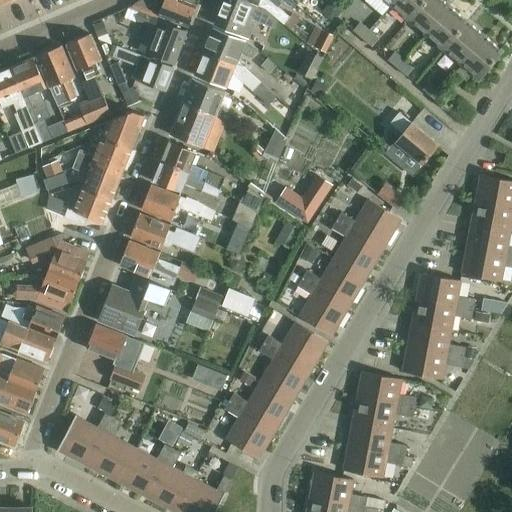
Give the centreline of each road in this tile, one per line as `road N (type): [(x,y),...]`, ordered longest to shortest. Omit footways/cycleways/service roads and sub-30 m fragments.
road 1 (residential): [(269,511),(269,474),(511,77)]
road 2 (residential): [(26,463),(211,0)]
road 3 (tertiary): [(0,51),(120,0)]
